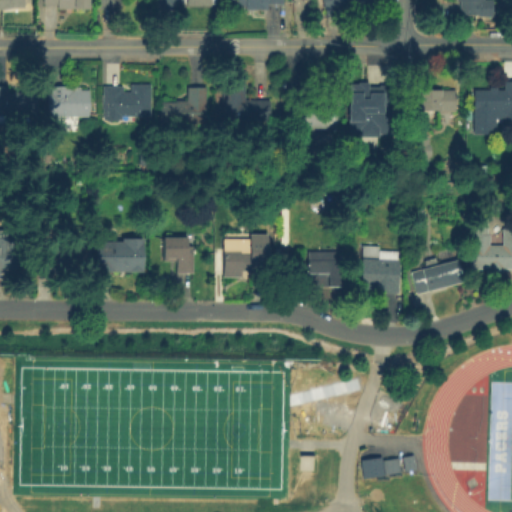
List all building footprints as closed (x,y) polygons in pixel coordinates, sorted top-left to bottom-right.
[(0,0),(23,0),(23,8),(10,8),(4,9),(0,9),(0,0)] [(88,0),(88,10),(57,10),(57,5),(42,5),(42,0),(88,0)] [(119,0),(119,10),(96,10),(96,0),(119,0)] [(229,0),(282,0),(282,5),(266,5),(266,10),(245,10),(245,7),(229,7),(229,0)] [(321,0),(368,0),(369,1),(358,4),(358,5),(326,15),(321,0)] [(460,15),(460,2),(456,2),(456,0),(484,0),(484,3),(480,3),(480,16),(460,15)] [(244,82),(244,101),(270,101),(270,122),(259,122),(259,127),(245,127),(245,121),(222,121),(222,82),(244,82)] [(474,91),(489,91),(489,88),(498,88),(498,91),(505,91),(505,82),(511,82),(511,122),(504,122),(504,120),(485,120),(485,121),(474,121),(474,91)] [(122,87),(122,93),(130,93),(130,85),(150,85),(150,117),(120,117),(120,120),(103,120),(103,87),(122,87)] [(393,86),(393,98),(394,98),(394,108),(403,108),(403,116),(393,116),(393,115),(377,115),(377,131),(355,131),(355,95),(366,95),(366,94),(377,94),(377,86),(393,86)] [(0,87),(6,87),(6,93),(35,93),(35,115),(0,115),(0,87)] [(45,88),(72,88),(72,91),(87,91),(87,117),(46,117),(45,88)] [(205,88),(205,124),(159,124),(159,102),(175,102),(175,101),(187,101),(186,88),(205,88)] [(308,91),(308,100),(340,101),(340,129),(287,128),(287,91),(308,91)] [(455,91),(455,112),(428,112),(428,119),(420,119),(420,112),(418,112),(418,91),(455,91)] [(428,162),(411,162),(410,136),(428,136),(428,146),(430,146),(431,158),(428,158),(428,162)] [(476,174),(476,166),(486,166),(486,174),(476,174)] [(487,223),(486,236),(489,236),(489,246),(502,246),(502,230),(511,230),(511,269),(503,269),(503,273),(501,273),(501,274),(492,274),(492,273),(487,273),(486,269),(470,269),(470,246),(473,246),(473,223),(487,223)] [(0,232),(20,232),(20,259),(16,259),(16,270),(0,270),(0,232)] [(223,277),(223,240),(249,240),(249,235),(267,235),(267,278),(249,278),(249,272),(241,271),(241,278),(223,277)] [(186,238),(186,247),(192,247),(192,274),(176,274),(176,261),(166,261),(166,262),(162,262),(162,238),(186,238)] [(143,239),(142,272),(95,272),(95,242),(122,243),(122,239),(143,239)] [(87,240),(87,277),(69,277),(68,261),(58,261),(58,240),(87,240)] [(362,246),(370,246),(370,241),(373,241),(373,242),(380,242),(379,251),(399,252),(398,294),(370,293),(370,289),(360,289),(362,246)] [(339,252),(339,287),(292,287),(292,267),(306,267),(306,252),(339,252)] [(410,273),(425,268),(423,261),(434,258),(436,265),(457,259),(463,282),(416,295),(410,273)] [(381,475),(378,456),(357,459),(360,478),(381,475)] [(405,472),(402,458),(412,456),(415,469),(405,472)] [(379,459),(396,457),(398,471),(382,474),(379,459)]
